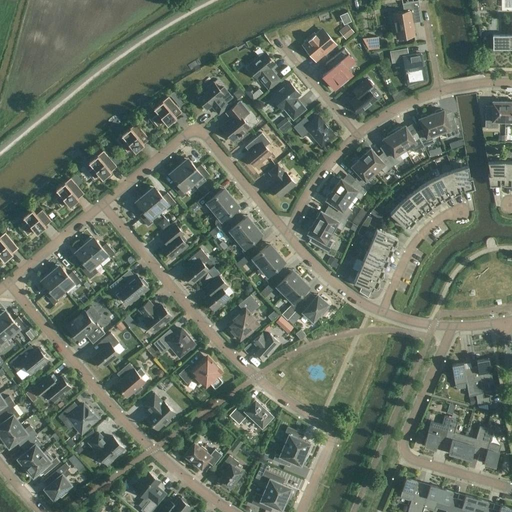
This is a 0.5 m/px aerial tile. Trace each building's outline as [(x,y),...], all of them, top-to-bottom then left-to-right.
[(399,39),(414,36),(412,24),(422,22),(418,1),(402,4),(403,12),(394,13),(399,39)] [(354,22),(358,31),(367,26),(362,18),(354,22)] [(354,32),(347,24),(339,31),(345,39),(354,32)] [(391,27),(378,28),(379,42),(392,42),(391,27)] [(319,58),(333,46),(320,30),(315,35),(313,33),(307,39),(309,40),(303,45),(309,52),(312,50),(319,58)] [(511,35),(493,35),(493,49),(511,49),(511,47),(511,46),(511,35)] [(378,36),(362,38),(368,50),(379,49),(378,36)] [(353,62),(348,55),(349,54),(344,48),(325,64),(330,69),(323,75),(334,89),(340,84),(340,85),(348,79),(347,78),(351,75),(346,68),(353,62)] [(405,72),(406,72),(408,85),(424,79),(420,54),(408,56),(407,48),(389,51),(392,63),(404,61),(405,70),(405,72)] [(265,52),(247,67),(257,79),(259,78),(268,90),(280,80),(270,69),(275,65),(265,52)] [(376,88),(368,79),(353,91),(357,96),(350,102),(359,113),(377,99),(371,92),(376,88)] [(208,90),(198,99),(207,110),(211,106),(219,114),(228,106),(225,103),(232,97),(224,88),(220,90),(213,82),(206,88),(208,90)] [(278,90),(270,96),(281,109),(283,107),(293,119),(305,109),(296,97),(299,94),(289,82),(279,91),(278,90)] [(237,98),(244,93),(240,87),(233,93),(237,98)] [(180,106),(183,103),(173,92),(170,95),(180,106)] [(168,96),(154,109),(158,113),(151,119),(158,127),(168,118),(171,121),(181,112),(168,96)] [(231,119),(221,127),(233,141),(250,128),(242,118),(249,113),(240,102),(226,113),(231,119)] [(485,114),(485,128),(497,128),(497,121),(505,121),(505,102),(492,102),(492,112),(490,114),(485,114)] [(436,113),(431,114),(438,134),(445,131),(447,138),(459,134),(454,121),(448,123),(443,110),(442,111),(441,109),(435,111),(436,113)] [(424,132),(418,135),(424,147),(428,145),(434,143),(432,136),(438,134),(431,114),(426,116),(426,114),(420,116),(421,118),(419,119),(424,132)] [(305,117),(293,127),(302,138),(310,131),(321,145),(328,140),(329,140),(332,138),(332,136),(334,135),(332,134),(332,132),(330,129),(329,129),(318,116),(309,123),(305,118),(305,117)] [(136,123),(122,135),(126,140),(121,145),(127,152),(136,145),(138,148),(149,139),(136,123)] [(399,127),(393,131),(404,150),(410,146),(414,152),(419,149),(424,147),(418,135),(412,137),(405,126),(400,129),(399,127)] [(390,151),(385,155),(393,166),(397,163),(402,159),(399,153),(404,150),(393,131),(387,134),(388,136),(383,139),(390,151)] [(245,155),(254,166),(260,161),(262,162),(271,154),(265,147),(270,143),(262,133),(247,145),(252,150),(245,155)] [(370,149),(361,157),(375,172),(380,168),(385,173),(389,169),(393,166),(385,155),(380,159),(370,149)] [(103,151),(89,163),(93,168),(88,172),(94,179),(103,172),(106,175),(116,166),(103,151)] [(361,176),(357,181),(367,190),(370,186),(375,182),(370,177),(375,172),(361,157),(351,166),(361,176)] [(188,158),(178,166),(193,184),(202,176),(204,179),(209,175),(201,165),(196,168),(188,158)] [(503,161),(487,162),(491,185),(499,184),(499,182),(503,182),(503,161)] [(503,184),(510,184),(510,182),(511,182),(511,161),(504,162),(504,161),(503,161),(503,182),(503,184)] [(278,165),(269,173),(276,181),(270,186),(279,197),(284,192),(286,193),(290,189),(290,188),(295,184),(286,172),(285,173),(278,165)] [(453,170),(452,170),(459,189),(460,189),(463,188),(464,190),(471,188),(468,165),(453,170)] [(184,191),(193,184),(178,166),(169,174),(178,184),(173,188),(181,198),(186,194),(184,191)] [(441,175),(449,193),(450,193),(453,192),(454,194),(460,191),(460,189),(459,189),(452,170),(441,175)] [(430,180),(429,181),(439,198),(440,198),(443,197),(444,199),(450,195),(450,193),(449,193),(441,175),(440,175),(430,181),(430,180)] [(71,178),(56,190),(60,195),(55,199),(61,207),(70,199),(73,203),(84,194),(71,178)] [(336,185),(333,189),(350,201),(354,195),(360,199),(363,194),(367,190),(357,181),(352,186),(341,178),(340,180),(337,180),(336,183),(336,185)] [(419,187),(418,187),(430,204),(433,202),(435,204),(441,200),(440,198),(439,198),(429,181),(419,187)] [(154,186),(144,194),(159,212),(168,204),(171,207),(175,203),(167,193),(162,197),(154,186)] [(408,195),(421,211),(422,210),(424,209),(426,210),(432,206),(430,204),(418,187),(418,188),(409,195),(408,195)] [(210,192),(197,202),(201,207),(206,203),(214,212),(231,197),(224,188),(213,196),(210,192)] [(337,208),(333,212),(346,220),(348,216),(352,211),(346,206),(350,201),(333,189),(330,193),(328,193),(326,196),(327,198),(326,200),(337,208)] [(144,212),(139,216),(148,226),(152,222),(150,219),(159,212),(144,194),(135,202),(144,212)] [(399,203),(399,204),(413,218),(416,216),(418,217),(423,212),(422,210),(421,211),(408,195),(408,196),(399,204),(399,203)] [(215,224),(216,226),(217,225),(220,230),(233,219),(229,215),(239,206),(231,197),(214,212),(218,217),(216,219),(215,224)] [(399,204),(390,213),(405,227),(408,223),(410,225),(415,220),(413,218),(399,204),(398,204),(399,204)] [(32,210),(23,217),(27,222),(21,228),(27,235),(37,227),(40,230),(51,221),(42,210),(36,215),(32,210)] [(316,218),(314,222),(332,232),(335,226),(341,230),(347,220),(346,220),(333,212),(330,216),(320,211),(319,213),(317,213),(316,216),(316,218)] [(232,234),(237,239),(254,225),(247,215),(236,224),(233,219),(220,230),(227,239),(232,234)] [(319,240),(316,246),(328,253),(334,242),(328,238),(332,232),(314,222),(312,226),(309,227),(308,229),(308,232),(307,233),(319,240)] [(175,224),(163,235),(167,240),(167,242),(161,247),(171,259),(187,245),(184,242),(186,240),(180,233),(181,231),(175,224)] [(242,251),(245,256),(256,247),(252,243),(262,234),(254,225),(237,239),(244,249),(242,251)] [(371,239),(371,240),(390,248),(390,247),(392,244),(394,245),(397,238),(376,229),(372,239),(371,239)] [(0,257),(5,254),(7,257),(18,248),(5,232),(0,236),(0,257)] [(93,237),(84,244),(99,262),(108,255),(110,257),(115,253),(106,243),(102,247),(93,237)] [(367,250),(385,258),(386,258),(387,254),(389,255),(392,248),(390,247),(390,248),(371,240),(367,250)] [(252,258),(260,267),(277,252),(270,243),(259,252),(256,247),(245,256),(249,260),(252,258)] [(83,262),(79,266),(89,279),(98,272),(93,267),(99,262),(84,244),(75,252),(83,262)] [(194,263),(183,273),(184,274),(183,275),(186,280),(188,279),(192,284),(209,270),(203,263),(209,259),(201,249),(190,258),(194,263)] [(362,260),(362,261),(381,269),(381,268),(383,265),(385,265),(388,259),(386,258),(385,258),(367,250),(363,260),(362,260)] [(264,279),(269,283),(269,284),(278,275),(275,270),(285,262),(277,252),(260,267),(267,276),(264,279)] [(331,255),(326,263),(336,269),(339,264),(336,263),(338,260),(331,255)] [(358,271),(376,279),(377,279),(378,275),(380,276),(382,272),(383,269),(381,268),(381,269),(362,261),(356,258),(352,268),(358,271)] [(59,265),(50,273),(65,290),(74,283),(76,285),(81,281),(73,271),(68,275),(59,265)] [(276,286),(285,294),(301,278),(292,270),(283,279),(278,275),(269,284),(269,283),(265,287),(270,292),(276,286)] [(358,271),(353,282),(372,290),(374,285),(376,286),(379,280),(377,279),(376,279),(358,271)] [(49,291),(45,294),(53,305),(58,301),(56,298),(65,290),(50,273),(41,280),(49,291)] [(122,277),(110,286),(115,293),(122,302),(125,299),(129,304),(148,288),(146,286),(148,285),(143,279),(141,280),(137,275),(127,283),(122,277)] [(219,276),(205,288),(209,293),(204,298),(205,300),(205,301),(207,304),(209,304),(214,310),(229,297),(223,289),(227,286),(219,276)] [(290,306),(296,311),(304,301),(300,296),(309,287),(301,278),(285,294),(293,303),(290,306)] [(309,305),(304,301),(296,311),(300,315),(302,312),(313,321),(320,313),(322,315),(329,307),(327,305),(328,304),(317,294),(309,305)] [(243,311),(227,324),(234,333),(234,335),(236,338),(239,339),(240,340),(258,324),(249,313),(259,305),(250,295),(238,305),(243,311)] [(155,309),(148,301),(139,309),(145,318),(143,320),(153,332),(171,317),(161,305),(155,309)] [(5,310),(0,314),(0,323),(10,335),(19,328),(22,331),(26,327),(18,317),(13,321),(5,310)] [(76,318),(66,326),(68,328),(67,329),(70,332),(71,332),(78,340),(83,336),(85,336),(92,344),(104,333),(96,324),(95,325),(84,311),(81,313),(80,313),(76,317),(76,318)] [(122,321),(127,330),(139,322),(134,313),(122,321)] [(287,333),(293,327),(281,316),(276,322),(287,333)] [(307,326),(311,333),(318,329),(314,322),(307,326)] [(0,323),(0,351),(1,352),(9,345),(5,340),(10,335),(0,323)] [(166,333),(154,343),(162,353),(170,346),(179,357),(194,344),(194,343),(194,342),(190,337),(189,338),(181,329),(170,338),(166,333)] [(301,329),(295,333),(300,339),(306,335),(301,329)] [(104,347),(93,357),(94,358),(93,359),(96,364),(98,363),(102,368),(118,354),(113,347),(119,342),(110,332),(100,342),(104,347)] [(262,333),(252,341),(257,346),(253,351),(257,355),(257,357),(260,359),(262,359),(263,360),(279,342),(269,333),(265,337),(262,333)] [(21,352),(9,362),(17,371),(25,365),(31,374),(48,360),(43,355),(45,353),(41,348),(39,350),(38,348),(25,358),(21,352)] [(11,351),(5,355),(10,361),(15,356),(11,351)] [(214,365),(207,357),(193,370),(189,365),(179,374),(187,383),(196,375),(206,386),(209,382),(214,387),(216,387),(221,383),(222,380),(217,375),(220,372),(220,369),(217,365),(214,365)] [(477,367),(471,368),(476,395),(477,406),(491,403),(489,397),(483,398),(480,381),(492,379),(488,359),(476,361),(477,367)] [(129,363),(117,373),(122,379),(116,384),(127,397),(133,392),(135,394),(142,388),(140,386),(145,382),(141,377),(145,374),(140,368),(137,372),(129,363)] [(463,363),(451,365),(455,385),(466,383),(468,396),(476,395),(471,368),(464,369),(463,363)] [(62,377),(61,376),(49,386),(44,380),(34,388),(42,398),(48,393),(55,402),(71,388),(66,382),(68,381),(64,376),(62,377)] [(154,393),(143,405),(148,410),(149,409),(152,412),(146,418),(157,430),(164,424),(165,426),(170,421),(169,419),(175,413),(163,401),(163,402),(154,393)] [(3,400),(0,394),(0,410),(2,414),(13,406),(15,405),(9,396),(3,400)] [(32,409),(36,406),(29,397),(25,400),(32,409)] [(239,405),(230,415),(239,424),(248,414),(262,427),(272,415),(255,399),(245,410),(239,405)] [(70,406),(58,416),(63,422),(68,417),(75,425),(74,426),(81,434),(89,427),(88,426),(97,419),(92,414),(93,413),(88,408),(87,408),(83,404),(75,411),(70,406)] [(0,438),(20,424),(16,418),(19,416),(17,412),(13,407),(15,405),(13,406),(2,414),(6,419),(0,423),(0,438)] [(431,421),(429,425),(424,445),(435,448),(437,442),(443,444),(451,418),(444,416),(442,424),(431,421)] [(448,452),(459,455),(465,436),(454,432),(458,420),(451,418),(443,444),(450,446),(448,452)] [(24,444),(37,434),(33,429),(27,433),(20,424),(0,438),(0,439),(4,443),(5,442),(9,447),(20,439),(24,444)] [(472,452),(479,454),(486,428),(479,426),(476,439),(465,436),(459,455),(471,458),(472,452)] [(289,434),(284,445),(307,455),(309,449),(308,448),(310,443),(297,437),(299,432),(287,427),(285,432),(289,434)] [(493,430),(486,428),(479,454),(485,456),(483,462),(495,465),(501,446),(490,443),(493,430)] [(95,452),(106,464),(124,448),(113,436),(106,442),(104,440),(104,439),(99,433),(88,442),(97,451),(95,452)] [(20,464),(23,469),(43,452),(39,448),(42,445),(35,436),(37,434),(24,444),(28,449),(18,458),(21,463),(20,464)] [(249,444),(254,437),(250,434),(245,441),(249,444)] [(238,449),(243,443),(237,438),(232,444),(238,449)] [(67,444),(71,448),(76,444),(72,440),(67,444)] [(185,454),(184,455),(201,468),(202,467),(201,467),(207,461),(213,466),(222,455),(215,449),(210,455),(206,451),(207,450),(201,446),(201,447),(194,442),(185,454)] [(284,445),(279,456),(275,454),(273,460),(285,465),(287,459),(300,465),(303,460),(304,460),(307,455),(284,445)] [(50,462),(43,452),(23,469),(28,473),(29,472),(33,476),(44,467),(48,472),(60,462),(56,457),(50,462)] [(225,471),(218,480),(229,489),(233,483),(235,485),(239,479),(237,477),(241,472),(234,467),(238,462),(229,455),(220,467),(225,471)] [(84,466),(78,459),(73,464),(78,470),(84,466)] [(55,479),(44,488),(53,499),(59,494),(61,497),(68,491),(66,488),(71,484),(65,477),(71,473),(67,469),(70,467),(66,463),(51,474),(55,479)] [(268,483),(265,490),(288,500),(290,494),(288,493),(291,488),(278,482),(280,476),(265,470),(260,480),(268,483)] [(134,489),(144,497),(138,505),(143,508),(142,510),(144,511),(150,511),(166,493),(159,488),(158,489),(156,487),(160,481),(148,471),(134,489)] [(407,511),(414,511),(422,489),(415,487),(417,481),(405,478),(400,497),(411,500),(407,511)] [(217,493),(220,489),(211,482),(208,487),(217,493)] [(422,511),(424,508),(434,511),(441,488),(430,485),(428,490),(422,489),(414,511),(422,511)] [(445,511),(453,511),(457,499),(451,497),(452,491),(441,488),(434,511),(435,511),(436,507),(446,510),(445,511)] [(256,493),(251,503),(266,510),(268,504),(281,510),(283,504),(285,505),(288,500),(265,490),(262,496),(256,493)] [(472,511),(476,498),(465,495),(463,501),(457,499),(453,511),(472,511)] [(163,505),(157,511),(187,511),(191,507),(185,503),(187,501),(182,497),(180,499),(179,497),(169,509),(163,505)] [(491,511),(492,509),(486,507),(488,501),(476,498),(472,511),(491,511)]
